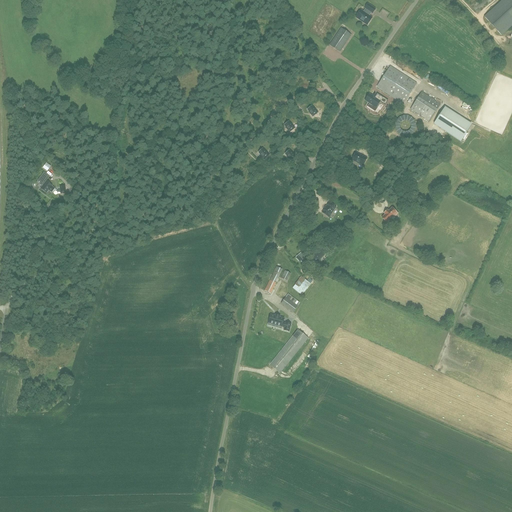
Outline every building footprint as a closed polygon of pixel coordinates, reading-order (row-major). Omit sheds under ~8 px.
[(481,9),(493,2),(492,0),(485,0),(478,4),(481,9)] [(511,0),(503,0),(485,17),(502,36),(511,26),(511,0)] [(356,18),(367,25),(372,18),(369,16),(371,12),(373,13),(375,9),(368,4),(365,8),(365,9),(363,12),(361,10),(356,18)] [(340,52),(351,36),(341,29),(330,46),(340,52)] [(377,87),(403,104),(417,83),(390,66),(377,87)] [(430,122),(437,109),(440,104),(421,92),(418,97),(410,109),(430,122)] [(388,100),(377,93),(375,97),(369,94),(365,100),(376,107),(380,102),(385,105),(388,100)] [(435,117),(433,121),(454,135),(453,135),(456,136),(459,137),(461,134),(462,129),(466,123),(467,119),(463,117),(462,119),(458,117),(460,110),(456,115),(454,113),(454,110),(445,104),(443,103),(436,114),(435,117)] [(364,104),(362,108),(370,112),(372,108),(364,104)] [(312,106),(307,109),(311,114),(310,114),(313,117),(318,113),(314,108),(312,106)] [(288,129),(287,129),(290,132),(295,128),(291,123),(291,124),(289,121),(284,125),(288,129)] [(263,148),(258,152),(262,156),(261,156),(264,159),(269,155),(265,150),(265,151),(263,148)] [(290,149),(285,153),(288,157),(288,158),(290,161),(296,156),(292,152),(290,149)] [(367,158),(356,153),(352,160),(363,165),(367,158)] [(50,183),(47,180),(44,179),(46,177),(42,174),(37,180),(40,183),(39,184),(43,187),(41,189),(47,193),(49,190),(50,191),(52,193),(53,191),(54,190),(55,189),(53,187),(52,186),(49,183),(50,183)] [(322,213),(329,217),(336,207),(329,203),(322,213)] [(389,211),(388,210),(384,214),(385,215),(382,218),(388,224),(398,214),(392,208),(389,211)] [(324,254),(326,252),(321,247),(315,254),(319,258),(323,253),(324,254)] [(282,269),(276,266),(265,291),(270,294),(282,269)] [(287,281),(291,274),(285,271),(281,278),(287,281)] [(302,295),(305,292),(311,284),(301,277),(295,285),(293,288),(302,295)] [(297,306),(300,303),(288,294),(286,297),(281,304),(293,312),(297,306)] [(268,325),(273,326),(273,324),(277,325),(276,327),(281,329),(282,327),(285,328),(284,330),(289,332),(291,324),(286,323),(286,324),(283,323),(284,319),(280,317),(280,316),(276,315),(275,316),(271,315),(268,325)] [(308,338),(298,330),(270,365),(280,373),(308,338)]
